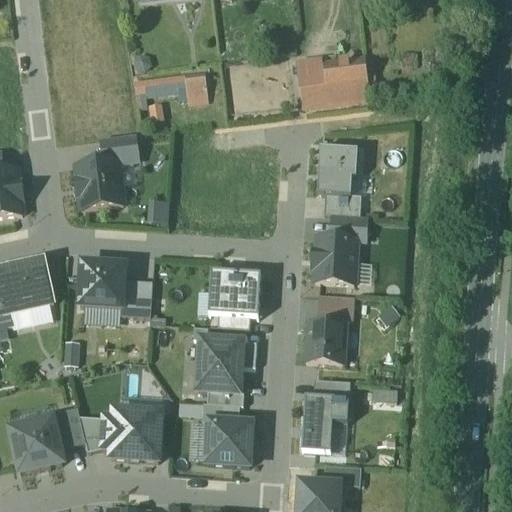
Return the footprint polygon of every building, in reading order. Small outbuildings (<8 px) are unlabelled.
[(365,64),(298,72),(303,113),(370,104),(368,89),(365,64)] [(186,82),(145,87),(145,88),(135,89),(136,99),(178,94),(179,103),(188,102),(189,109),(209,106),(206,84),(186,86),(186,82)] [(153,127),(165,126),(163,111),(151,112),(153,127)] [(101,151),(104,172),(118,170),(137,168),(135,146),(101,151)] [(359,160),(323,158),(320,203),(326,203),(357,204),(359,160)] [(104,172),(75,175),(80,220),(124,215),(118,170),(104,172)] [(0,225),(29,222),(24,174),(5,176),(0,176),(0,225)] [(357,204),(326,203),(325,223),(361,224),(362,205),(357,204)] [(169,230),(170,209),(151,208),(149,229),(169,230)] [(331,226),(330,247),(357,249),(369,249),(370,227),(331,226)] [(315,291),(355,293),(357,249),(330,247),(317,247),(315,291)] [(43,270),(0,279),(0,319),(1,324),(9,323),(53,313),(43,270)] [(125,274),(81,272),(79,318),(121,320),(123,320),(124,291),(125,274)] [(261,280),(210,277),(207,322),(258,325),(261,280)] [(151,292),(124,291),(123,320),(121,320),(121,325),(149,326),(151,292)] [(352,305),(320,305),(320,327),(352,327),(352,305)] [(1,324),(0,319),(0,335),(11,333),(9,323),(1,324)] [(347,332),(307,332),(306,373),(346,374),(347,332)] [(249,348),(199,345),(196,401),(208,402),(246,404),(247,376),(248,351),(249,348)] [(256,352),(248,351),(247,376),(255,377),(256,352)] [(80,372),(81,353),(70,352),(68,371),(80,372)] [(317,389),(316,407),(350,409),(351,391),(317,389)] [(246,404),(208,402),(208,414),(245,415),(246,404)] [(316,407),(306,407),(304,461),(333,463),(334,431),(349,432),(350,409),(316,407)] [(170,418),(112,413),(111,427),(110,458),(109,467),(167,472),(170,418)] [(59,421),(60,426),(66,454),(90,449),(85,426),(83,415),(59,421)] [(60,426),(10,437),(22,486),(72,474),(66,454),(60,426)] [(110,458),(111,427),(85,426),(90,449),(93,460),(110,458)] [(256,432),(208,430),(206,476),(253,478),(256,432)] [(364,476),(327,473),(326,489),(349,490),(362,491),(364,476)] [(326,489),(303,487),(301,511),(347,511),(349,490),(326,489)]
